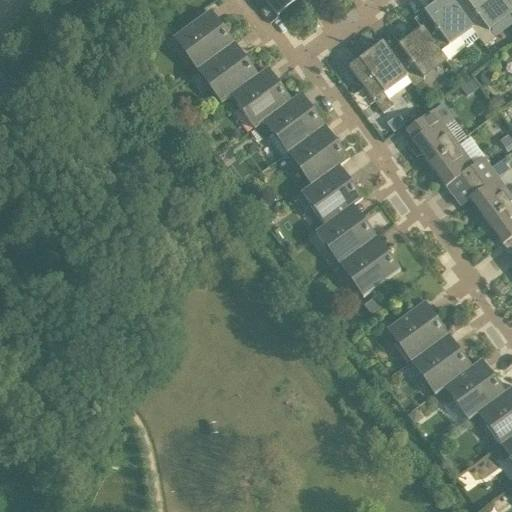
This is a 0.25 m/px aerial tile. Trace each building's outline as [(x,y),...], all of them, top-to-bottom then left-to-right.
[(264,0),(277,17),(299,0),(264,0)] [(441,0),(414,21),(421,30),(438,55),(459,39),(465,49),(478,39),(484,47),(454,6),(453,6),(448,0),(441,0)] [(499,0),(462,0),(454,6),(484,47),(495,39),(489,32),(511,16),(504,6),(499,0)] [(172,40),(196,73),(232,45),(208,13),(172,40)] [(388,55),(405,78),(417,94),(425,87),(421,81),(445,64),(438,55),(421,30),(388,55)] [(220,106),(230,99),(256,78),(232,45),(196,73),(220,106)] [(405,78),(388,55),(381,45),(348,69),(382,115),(393,108),(383,95),(405,78)] [(253,131),(263,124),(289,104),(266,71),(256,78),(230,99),(253,131)] [(286,156),(323,129),(299,97),(289,104),(263,124),(270,135),(266,138),(282,159),(286,156)] [(420,157),(427,166),(456,145),(443,128),(453,120),(454,120),(443,104),(419,122),(404,134),(411,143),(413,146),(409,150),(416,159),(420,157)] [(286,156),(310,189),(337,169),(347,162),(323,129),(286,156)] [(460,177),(467,186),(490,170),(483,161),(473,168),(456,145),(427,166),(444,189),(460,177)] [(301,196),(324,228),(351,208),(361,201),(337,169),(310,189),(301,196)] [(468,200),(485,223),(511,203),(511,200),(490,170),(467,186),(474,195),(468,200)] [(511,239),(511,203),(485,223),(502,247),(511,239)] [(315,236),(338,268),(375,240),(351,208),(324,228),(315,236)] [(375,240),(338,268),(362,300),(399,273),(375,240)] [(386,332),(410,364),(447,337),(423,305),(386,332)] [(434,397),(435,397),(471,370),(447,337),(410,364),(434,397)] [(471,370),(435,397),(440,403),(448,405),(452,402),(467,423),(477,416),(509,392),(497,376),(492,378),(481,362),(471,370)] [(477,416),(500,448),(511,438),(511,389),(509,392),(477,416)] [(511,438),(500,448),(511,464),(511,438)]
